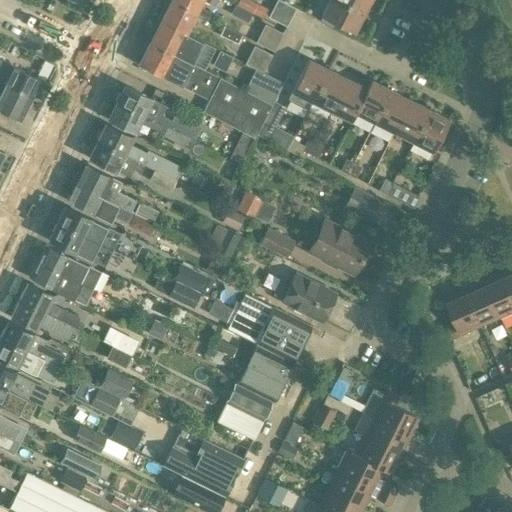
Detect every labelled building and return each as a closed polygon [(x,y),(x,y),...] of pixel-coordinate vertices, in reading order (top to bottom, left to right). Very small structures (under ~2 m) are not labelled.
[(185,33),(195,12),(172,0),(166,0),(161,12),(164,13),(160,21),(185,33)] [(217,0),(172,0),(195,12),(201,0),(202,0),(214,6),(217,0)] [(238,0),(235,5),(252,13),(257,3),(251,0),(238,0)] [(276,0),(268,17),(275,20),(286,26),(295,8),(279,0),(276,0)] [(339,0),(329,0),(321,16),(353,32),(363,12),(339,0)] [(339,0),(363,12),(369,0),(339,0)] [(253,13),(252,13),(235,5),(231,14),(248,22),(253,13)] [(215,48),(185,33),(160,21),(156,29),(153,27),(146,41),(203,70),(215,48)] [(255,42),(263,46),(274,51),(283,33),(264,24),(255,42)] [(220,35),(238,44),(242,35),(224,26),(220,35)] [(10,41),(2,37),(0,41),(0,46),(6,50),(10,41)] [(255,137),(256,134),(272,104),(244,90),(203,70),(146,41),(139,55),(142,56),(138,64),(208,99),(202,111),(255,137)] [(245,63),(255,68),(263,72),(272,55),(254,46),(245,63)] [(227,73),(235,58),(221,51),(214,66),(227,73)] [(0,80),(32,96),(40,80),(0,59),(0,80)] [(328,69),(308,59),(287,99),(307,110),(311,101),(328,69)] [(244,90),(272,104),(273,101),(283,82),(263,72),(255,68),(244,90)] [(328,69),(311,101),(331,111),(347,79),(328,69)] [(366,88),(347,79),(331,111),(350,121),(371,80),(370,79),(366,88)] [(0,110),(19,120),(32,96),(0,80),(0,110)] [(390,89),(371,80),(350,121),(355,112),(374,121),(390,89)] [(162,115),(166,106),(124,85),(116,102),(194,141),(200,128),(174,116),(171,120),(162,115)] [(409,99),(390,89),(374,121),(393,131),(409,99)] [(429,109),(409,99),(393,131),(412,141),(429,109)] [(273,101),(272,104),(256,134),(268,140),(285,107),(273,101)] [(190,149),(194,141),(116,102),(108,119),(135,132),(139,123),(159,133),(159,134),(190,149)] [(449,119),(429,109),(412,141),(432,151),(433,149),(439,152),(454,124),(448,121),(449,119)] [(132,137),(105,124),(97,140),(144,164),(154,169),(176,180),(181,168),(149,152),(146,157),(127,147),(132,137)] [(310,154),(316,142),(308,138),(302,150),(310,154)] [(141,171),(144,164),(97,140),(89,157),(129,177),(134,167),(141,171)] [(323,146),(316,142),(310,154),(317,158),(323,146)] [(348,174),(354,162),(346,158),(340,170),(348,174)] [(361,167),(354,162),(348,174),(356,178),(361,167)] [(75,184),(131,212),(132,213),(133,212),(131,211),(136,201),(116,191),(121,182),(85,164),(75,184)] [(170,190),(176,180),(154,169),(149,180),(170,190)] [(386,194),(392,183),(384,179),(378,190),(386,194)] [(419,197),(392,183),(386,194),(413,208),(419,197)] [(67,200),(93,214),(110,222),(113,217),(127,224),(132,213),(131,212),(75,184),(67,200)] [(354,186),(343,207),(368,220),(379,199),(354,186)] [(241,210),(253,217),(262,199),(253,194),(246,208),(243,206),(241,210)] [(157,210),(139,202),(134,213),(144,218),(152,222),(157,210)] [(112,250),(120,233),(64,206),(56,222),(93,240),(112,250)] [(221,223),(237,230),(244,215),(228,208),(221,223)] [(134,213),(128,224),(139,229),(144,218),(134,213)] [(353,273),(368,242),(323,220),(308,250),(353,273)] [(112,250),(56,222),(48,239),(103,266),(112,250)] [(295,241),(267,226),(258,244),(286,258),(295,241)] [(239,237),(227,230),(217,250),(230,256),(239,237)] [(45,244),(37,261),(93,288),(101,272),(45,244)] [(37,261),(29,277),(84,305),(93,288),(37,261)] [(511,267),(503,271),(511,291),(511,267)] [(184,284),(200,292),(208,277),(192,269),(184,284)] [(511,311),(511,291),(503,271),(483,280),(499,317),(511,311)] [(321,319),(334,293),(294,273),(287,287),(280,283),(273,296),(282,300),(282,299),(321,319)] [(154,288),(167,294),(167,296),(193,308),(200,292),(175,280),(174,280),(161,274),(154,288)] [(479,326),(499,317),(483,280),(463,289),(479,326)] [(26,283),(18,299),(81,330),(84,324),(78,321),(80,317),(50,302),(53,296),(26,283)] [(479,326),(463,289),(445,297),(456,322),(447,326),(453,339),(464,334),(479,326)] [(18,299),(10,315),(36,329),(38,324),(69,339),(72,333),(78,336),(81,330),(18,299)] [(231,309),(214,301),(209,309),(211,315),(225,322),(231,309)] [(274,308),(265,326),(300,344),(309,326),(274,308)] [(146,333),(160,339),(167,325),(153,318),(146,333)] [(45,340),(33,334),(7,321),(0,334),(0,337),(35,356),(60,368),(66,356),(43,344),(45,340)] [(102,341),(112,345),(131,355),(138,341),(109,326),(102,341)] [(256,345),(291,362),(300,344),(265,326),(256,345)] [(53,383),(60,368),(35,356),(0,337),(0,358),(17,367),(18,366),(53,383)] [(131,355),(112,345),(105,358),(125,368),(131,355)] [(223,353),(208,346),(203,356),(218,363),(223,353)] [(246,364),(281,382),(289,366),(254,348),(246,364)] [(272,401),(281,382),(246,364),(236,383),(272,401)] [(49,390),(0,365),(0,385),(6,389),(35,403),(41,406),(49,390)] [(107,367),(99,386),(124,399),(133,379),(107,367)] [(343,368),(336,381),(346,386),(353,373),(343,368)] [(77,399),(110,416),(120,397),(86,380),(77,399)] [(336,381),(334,380),(328,394),(340,400),(346,386),(336,381)] [(235,382),(225,401),(240,409),(262,420),(263,420),(272,401),(236,383),(235,382)] [(35,403),(6,389),(0,385),(0,404),(27,418),(35,403)] [(387,390),(372,419),(409,437),(419,417),(395,405),(399,396),(387,390)] [(215,421),(230,428),(253,440),(263,420),(262,420),(240,409),(225,401),(215,421)] [(332,419),(336,411),(321,404),(318,412),(332,419)] [(332,419),(318,412),(313,421),(327,429),(332,419)] [(28,427),(0,413),(0,433),(14,441),(20,444),(28,427)] [(372,419),(365,434),(401,453),(409,437),(372,419)] [(71,438),(99,452),(107,437),(79,424),(71,438)] [(142,433),(126,425),(117,443),(133,451),(142,433)] [(172,447),(233,478),(235,478),(244,459),(181,428),(172,447)] [(0,446),(9,451),(14,441),(0,433),(0,446)] [(346,449),(346,450),(391,473),(401,453),(365,434),(355,453),(346,449)] [(511,437),(499,443),(505,456),(511,452),(511,437)] [(295,448),(282,442),(277,452),(290,458),(295,448)] [(197,482),(201,484),(224,496),(233,478),(172,447),(163,465),(180,474),(188,478),(197,482)] [(391,473),(346,450),(338,466),(375,484),(382,469),(391,473)] [(79,454),(72,469),(94,480),(102,465),(79,454)] [(0,480),(15,488),(19,481),(9,476),(12,471),(0,464),(0,480)] [(338,466),(329,484),(365,503),(375,484),(338,466)] [(66,467),(59,481),(79,491),(86,477),(66,467)] [(108,511),(26,472),(18,489),(9,507),(19,511),(108,511)] [(201,484),(197,482),(188,478),(180,474),(170,493),(207,511),(216,511),(225,497),(201,484)] [(265,477),(256,496),(266,501),(275,482),(265,477)] [(0,504),(8,509),(9,507),(18,489),(15,488),(0,480),(0,504)] [(385,481),(380,490),(393,496),(397,487),(385,481)] [(329,484),(319,503),(338,511),(360,511),(365,503),(329,484)] [(393,496),(380,490),(376,498),(389,505),(393,496)] [(338,511),(319,503),(314,511),(338,511)]
